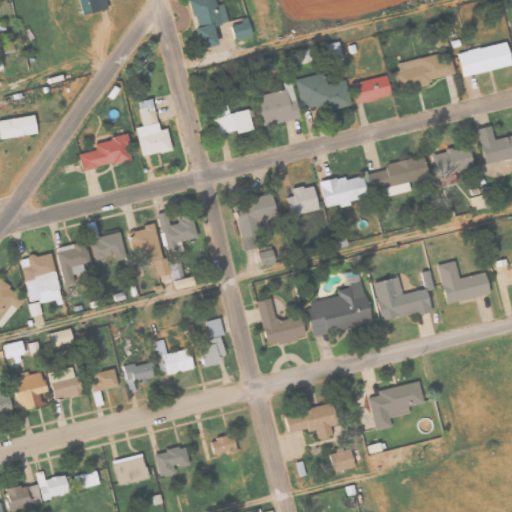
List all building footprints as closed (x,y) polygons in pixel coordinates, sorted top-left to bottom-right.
[(75,0),(79,14),(105,8),(103,0),(75,0)] [(187,0),(190,15),(193,14),(195,26),(191,27),(196,48),(215,43),(211,26),(219,24),(212,0),(187,0)] [(230,25),(233,38),(250,34),(246,17),(239,19),(240,23),(230,25)] [(341,59),(337,41),(324,44),(329,62),(341,59)] [(460,76),(509,66),(504,42),(455,52),(460,76)] [(397,61),(401,86),(452,76),(449,57),(439,59),(438,54),(397,61)] [(294,79),(301,109),(315,106),(317,113),(350,105),(344,79),(326,84),(323,72),(294,79)] [(349,83),(354,103),(389,95),(384,75),(349,83)] [(256,95),(262,125),(298,118),(291,81),(282,83),(284,90),(256,95)] [(135,135),(140,156),(157,152),(157,153),(170,150),(164,128),(155,130),(153,124),(156,124),(150,98),(138,101),(140,108),(137,109),(141,126),(139,126),(140,133),(135,135)] [(211,117),(216,135),(234,130),(235,134),(252,129),(247,108),(211,117)] [(0,119),(0,138),(35,132),(32,114),(0,119)] [(511,134),(492,139),(489,125),(475,128),(483,163),(511,156),(511,134)] [(76,154),(80,170),(110,163),(111,165),(131,160),(124,133),(108,137),(109,140),(92,143),(94,149),(76,154)] [(430,154),(435,175),(471,167),(466,145),(430,154)] [(385,196),(408,191),(406,182),(426,178),(421,156),(383,163),(384,169),(366,173),(370,191),(383,188),(385,196)] [(317,182),(323,208),(347,203),(347,201),(365,197),(359,173),(317,182)] [(291,196),(285,196),(287,214),(315,210),(312,185),(289,188),(291,196)] [(231,203),(240,250),(256,247),(254,235),(259,235),(257,220),(274,217),(270,196),(231,203)] [(195,237),(190,213),(176,216),(177,223),(168,225),(165,211),(157,213),(165,255),(182,251),(180,240),(195,237)] [(160,258),(152,222),(142,225),(142,228),(126,232),(134,264),(160,258)] [(113,260),(124,258),(118,232),(88,238),(93,259),(112,255),(113,260)] [(73,283),(71,275),(83,272),(82,263),(88,262),(84,241),(54,247),(62,285),(73,283)] [(258,266),(273,262),(270,249),(255,253),(258,266)] [(29,303),(59,297),(50,252),(20,258),(29,303)] [(191,286),(189,276),(181,277),(179,262),(166,265),(165,259),(154,261),(157,276),(170,274),(172,289),(191,286)] [(487,294),(483,272),(457,277),(453,261),(436,265),(443,303),(487,294)] [(418,272),(424,290),(432,288),(427,270),(418,272)] [(400,293),(396,277),(371,282),(379,321),(428,310),(424,288),(400,293)] [(312,336),(369,323),(360,283),(334,289),(336,295),(304,302),(312,336)] [(254,301),(264,346),(295,339),(294,337),(302,335),(298,315),(274,321),(269,297),(254,301)] [(27,303),(30,316),(40,314),(37,301),(27,303)] [(208,338),(221,335),(218,318),(205,320),(208,338)] [(71,342),(68,328),(45,333),(48,346),(71,342)] [(217,364),(215,355),(222,354),(219,337),(195,341),(199,366),(217,364)] [(186,348),(164,353),(161,339),(149,342),(157,376),(190,368),(186,348)] [(27,343),(30,356),(39,354),(36,341),(27,343)] [(127,393),(135,391),(133,382),(152,378),(147,360),(121,367),(127,393)] [(81,394),(78,376),(73,376),(71,366),(59,369),(59,370),(48,372),(52,399),(81,394)] [(88,373),(94,406),(101,404),(98,390),(116,386),(112,368),(88,373)] [(11,377),(18,411),(41,405),(39,393),(45,392),(41,370),(11,377)] [(365,398),(372,430),(388,426),(386,418),(407,413),(405,406),(421,402),(416,380),(376,390),(377,395),(365,398)] [(281,417),(285,433),(304,427),(305,431),(312,429),(315,438),(330,434),(328,426),(336,424),(330,402),(300,409),(301,412),(281,417)] [(207,441),(212,457),(234,451),(230,434),(207,441)] [(173,472),(172,467),(187,464),(182,446),(151,453),(156,476),(173,472)] [(325,454),(329,471),(352,466),(348,448),(341,450),(340,447),(334,448),(334,452),(325,454)] [(115,484),(145,478),(141,455),(111,461),(115,484)] [(62,475),(42,478),(41,471),(35,472),(39,498),(65,494),(62,475)] [(75,489),(97,484),(94,471),(72,475),(75,489)] [(7,511),(28,507),(27,506),(39,503),(34,482),(2,489),(7,511)]
